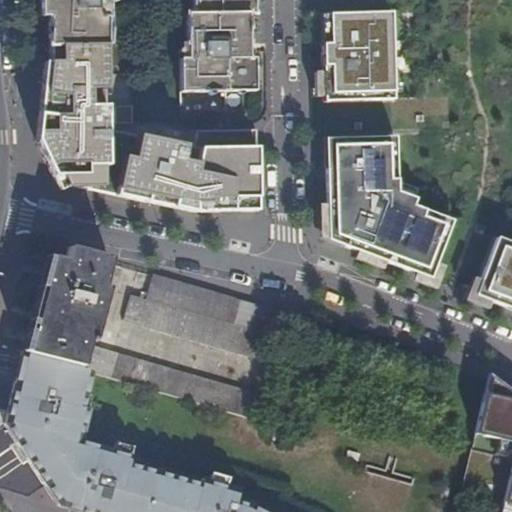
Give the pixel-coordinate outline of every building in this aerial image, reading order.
[(255,214),(253,132),(195,133),(187,131),(183,150),(190,151),(189,155),(173,152),(174,146),(105,131),(106,45),(110,46),(108,3),(118,3),(126,3),(125,0),(55,0),(55,3),(48,3),(49,16),(49,64),(45,64),(33,141),(53,186),(191,216),(255,214)] [(186,0),(188,45),(172,45),(172,55),(177,56),(179,56),(179,120),(248,118),(247,99),(253,99),(253,92),(265,91),(263,0),(186,0)] [(48,3),(39,2),(39,17),(49,16),(48,3)] [(393,103),(391,15),(328,16),(329,46),(322,46),(323,104),(393,103)] [(266,118),(265,91),(253,92),(253,99),(247,99),(248,118),(266,118)] [(113,107),(113,124),(131,125),(131,107),(113,107)] [(413,202),(396,195),(395,141),(324,142),(325,244),(429,281),(450,224),(411,209),(413,202)] [(511,246),(496,241),(474,298),(511,312),(511,246)] [(50,261),(38,307),(75,318),(78,308),(94,314),(103,290),(101,289),(108,261),(66,252),(63,264),(50,261)] [(128,294),(121,322),(251,354),(264,305),(149,276),(144,298),(128,294)] [(25,357),(80,371),(87,345),(91,346),(106,291),(103,290),(94,314),(78,308),(75,318),(38,307),(25,357)] [(289,317),(286,327),(302,332),(305,322),(289,317)] [(25,357),(20,356),(3,428),(0,430),(0,491),(27,499),(44,488),(58,509),(67,511),(251,511),(243,508),(230,504),(233,493),(198,482),(196,487),(128,467),(131,459),(79,443),(75,436),(83,430),(89,404),(82,403),(90,374),(25,357)] [(511,511),(511,393),(503,387),(484,385),(458,495),(497,504),(495,511),(511,511)]
